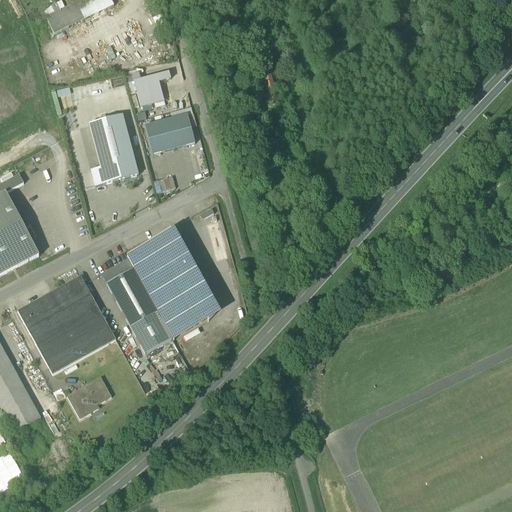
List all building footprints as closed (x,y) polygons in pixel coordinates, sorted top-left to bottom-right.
[(84,0),(46,18),(54,36),(113,8),(110,2),(109,0),(84,0)] [(51,7),(44,14),(46,18),(65,9),(61,3),(51,7)] [(137,96),(140,110),(152,107),(150,100),(162,97),(159,84),(170,81),(169,75),(140,82),(133,84),(137,96)] [(265,98),(268,111),(279,109),(270,77),(263,79),(268,97),(265,98)] [(257,100),(261,113),(268,111),(265,98),(268,97),(263,79),(256,81),(261,99),(257,100)] [(131,97),(137,96),(133,84),(127,85),(131,97)] [(69,90),(56,93),(58,100),(71,97),(69,90)] [(62,117),(55,94),(50,95),(57,119),(62,117)] [(150,100),(152,107),(164,103),(162,97),(150,100)] [(287,107),(290,120),(297,119),(296,112),(298,111),(297,105),(287,107)] [(170,115),(172,121),(187,117),(188,118),(193,117),(191,110),(170,115)] [(145,114),(136,116),(138,123),(147,121),(145,114)] [(172,121),(145,128),(152,157),(195,146),(191,130),(188,118),(187,117),(172,121)] [(193,117),(188,118),(191,130),(196,129),(193,117)] [(123,119),(89,128),(100,171),(104,187),(138,178),(123,119)] [(95,189),(104,187),(100,171),(90,174),(95,189)] [(0,278),(39,258),(6,196),(23,186),(19,177),(0,187),(0,278)] [(154,185),(157,196),(175,191),(172,180),(154,185)] [(214,216),(211,211),(200,218),(202,222),(214,216)] [(127,259),(173,343),(221,317),(174,233),(127,259)] [(106,287),(145,357),(172,342),(133,272),(128,263),(102,278),(106,287)] [(17,314),(52,378),(116,343),(80,279),(17,314)] [(0,374),(11,368),(0,347),(0,374)] [(40,421),(11,368),(0,374),(0,410),(14,436),(40,421)] [(67,400),(80,423),(91,417),(89,413),(111,401),(101,381),(67,400)] [(9,455),(0,460),(0,495),(24,483),(9,455)]
